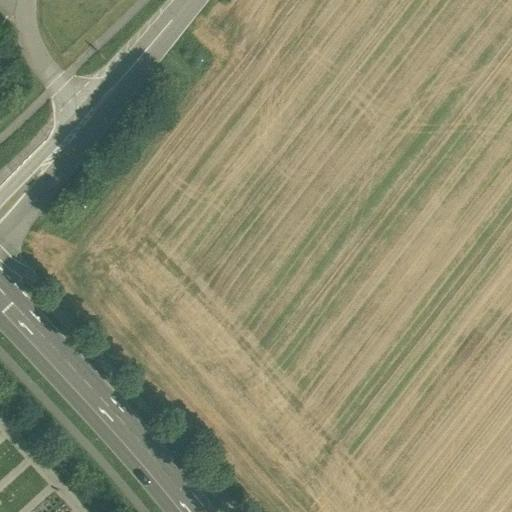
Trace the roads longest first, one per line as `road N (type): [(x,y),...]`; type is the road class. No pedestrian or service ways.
road 1 (tertiary): [(193,0),(0,227)]
road 2 (secondary): [(193,511),(0,297)]
